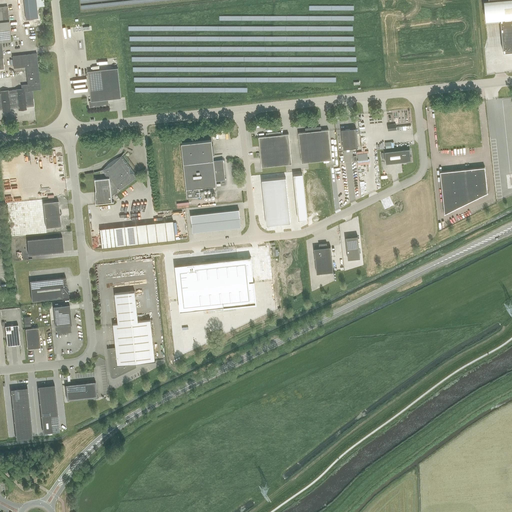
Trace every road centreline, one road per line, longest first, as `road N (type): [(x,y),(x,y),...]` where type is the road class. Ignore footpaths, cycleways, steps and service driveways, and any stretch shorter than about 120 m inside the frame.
road 1 (primary): [(118,425),(511,228)]
road 2 (unclassified): [(255,240),(301,235),(419,177),(425,164),(416,92)]
road 3 (unclassified): [(0,372),(72,364),(89,354),(82,259)]
road 4 (unclassified): [(416,92),(241,111)]
road 5 (unclassified): [(82,259),(255,240)]
road 6 (unclassified): [(241,111),(68,129)]
road 7 (unclassified): [(82,259),(68,129)]
road 8 (unclassified): [(241,111),(255,240)]
road 9 (unclassified): [(68,129),(55,0)]
